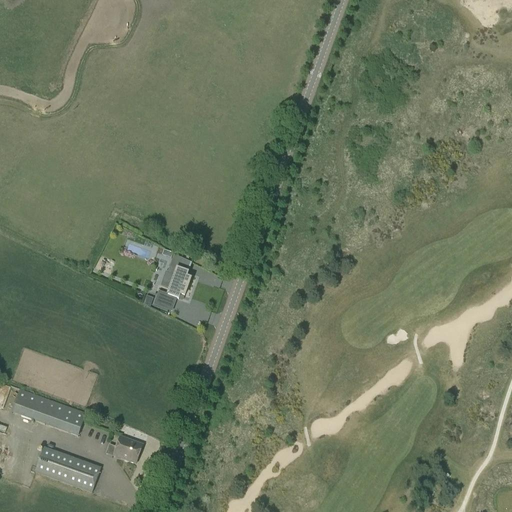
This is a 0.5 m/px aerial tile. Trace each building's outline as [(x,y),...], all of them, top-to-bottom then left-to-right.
[(157,290),(152,305),(171,312),(176,299),(178,300),(182,301),(184,297),(190,280),(186,278),(188,274),(187,274),(191,263),(181,259),(173,257),(170,267),(177,270),(175,276),(167,273),(165,273),(160,287),(170,290),(168,294),(157,290)] [(153,297),(147,295),(144,303),(150,306),(153,297)] [(20,391),(12,414),(78,438),(86,415),(20,391)] [(113,457),(114,457),(136,465),(142,446),(120,438),(116,449),(109,446),(106,455),(113,457)] [(35,473),(92,494),(101,469),(44,449),(35,473)]
